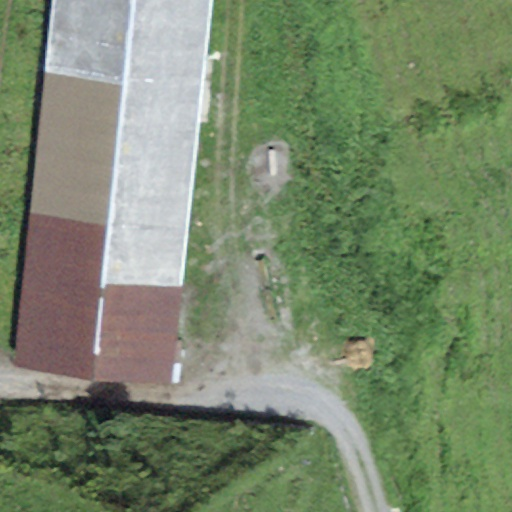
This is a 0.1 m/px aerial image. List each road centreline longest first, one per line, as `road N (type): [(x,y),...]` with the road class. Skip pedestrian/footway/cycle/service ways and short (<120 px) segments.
road 1 (track): [(0,384),(289,393),(322,409),(346,436),(372,511)]
road 2 (track): [(240,0),(226,263),(253,387)]
